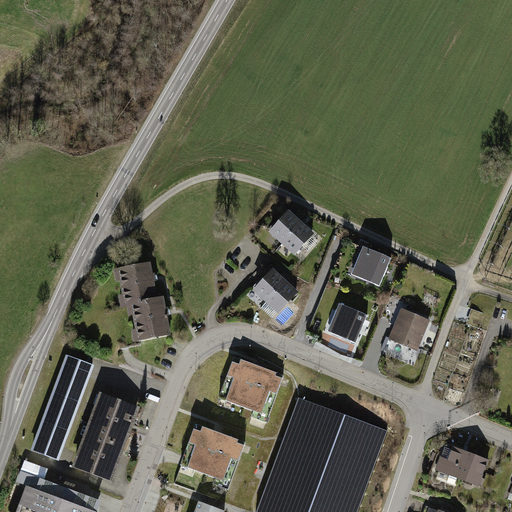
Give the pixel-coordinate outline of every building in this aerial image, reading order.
[(271,232),(283,243),(300,224),(288,213),(271,231),(271,232)] [(273,253),(283,243),(271,232),(271,231),(264,224),(253,235),(273,253)] [(312,235),(300,224),(283,243),(292,251),(295,253),(312,235)] [(292,251),(283,243),(273,253),(282,262),(292,251)] [(391,258),(363,247),(352,275),(379,286),(391,258)] [(126,306),(132,305),(163,299),(162,298),(156,299),(150,264),(119,269),(126,306)] [(255,290),(267,301),(284,282),(272,271),(255,290)] [(284,282),(267,301),(279,312),(296,293),(284,282)] [(170,334),(163,299),(132,305),(139,340),(170,334)] [(367,316),(339,304),(328,332),(356,344),(367,316)] [(483,313),(473,309),(468,324),(478,328),(483,313)] [(417,350),(429,321),(402,310),(390,339),(417,350)] [(68,357),(33,450),(58,460),(92,366),(68,357)] [(283,376),(234,358),(219,398),(254,411),(252,417),(266,422),(283,376)] [(110,479),(137,409),(102,396),(75,466),(110,479)] [(356,511),(387,431),(299,399),(256,511),(356,511)] [(245,443),(196,424),(181,465),(216,478),(213,484),(228,489),(245,443)] [(436,470),(461,479),(470,454),(453,447),(448,460),(441,458),(436,470)] [(470,454),(461,479),(478,485),(488,460),(470,454)] [(15,484),(27,488),(92,511),(97,511),(101,501),(20,471),(15,484)] [(493,479),(486,476),(480,490),(487,492),(493,479)] [(17,511),(92,511),(27,488),(17,511)] [(224,511),(199,502),(194,511),(224,511)]
